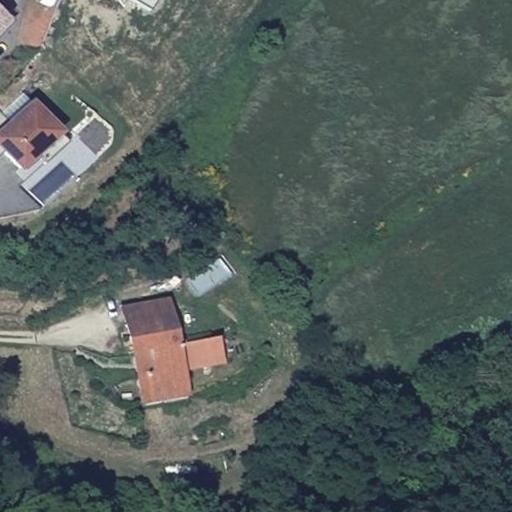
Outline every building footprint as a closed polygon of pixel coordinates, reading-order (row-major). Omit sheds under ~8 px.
[(19,70),(30,57),(18,46),(39,23),(12,0),(0,0),(0,83),(13,94),(26,77),(19,70)] [(68,141),(19,170),(42,205),(57,196),(55,191),(85,171),(68,141)] [(168,323),(126,323),(126,365),(132,366),(135,414),(169,412),(168,399),(197,398),(197,372),(168,372),(168,323)] [(132,366),(126,365),(128,415),(135,414),(132,366)] [(217,371),(197,372),(197,398),(216,398),(217,371)]
